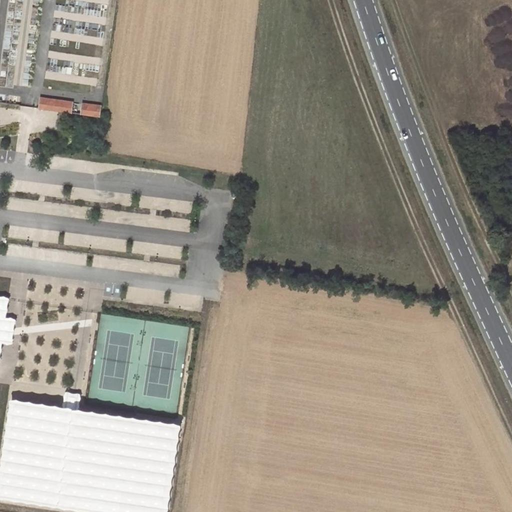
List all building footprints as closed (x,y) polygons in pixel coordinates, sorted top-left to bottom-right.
[(39,109),(47,110),(49,100),(40,99),(39,109)] [(62,112),(71,113),(73,103),(49,100),(47,110),(62,112)] [(82,114),(88,115),(90,105),(83,104),(82,114)] [(88,115),(101,117),(102,106),(90,105),(88,115)] [(71,410),(15,401),(1,495),(114,511),(162,511),(176,425),(71,410)]
